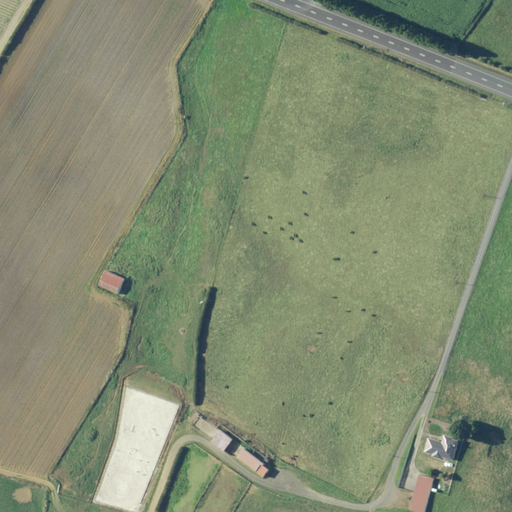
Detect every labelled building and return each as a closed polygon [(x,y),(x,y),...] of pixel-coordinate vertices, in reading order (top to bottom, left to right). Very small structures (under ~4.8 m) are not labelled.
[(127,279),(108,270),(101,286),(121,294),(127,279)] [(235,439),(221,429),(213,440),(227,450),(235,439)] [(460,439),(445,434),(443,441),(429,437),(425,451),(434,454),(434,456),(443,459),(444,457),(454,460),(460,439)] [(265,463),(245,448),(239,456),(265,475),(270,469),(264,464),(265,463)] [(425,511),(436,478),(422,474),(412,509),(421,511),(425,511)]
